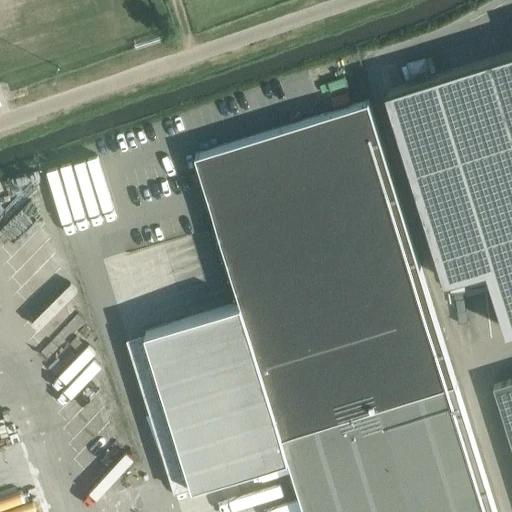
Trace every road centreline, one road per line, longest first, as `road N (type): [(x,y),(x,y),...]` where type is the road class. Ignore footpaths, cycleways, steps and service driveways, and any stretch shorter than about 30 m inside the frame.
road 1 (unknown): [(463,344),(383,84),(412,54),(506,0)]
road 2 (unclassified): [(0,123),(351,0)]
road 3 (unknown): [(158,499),(97,234),(113,214)]
road 4 (unknown): [(113,214),(94,182),(105,162),(305,91)]
road 5 (unknown): [(511,491),(463,344)]
